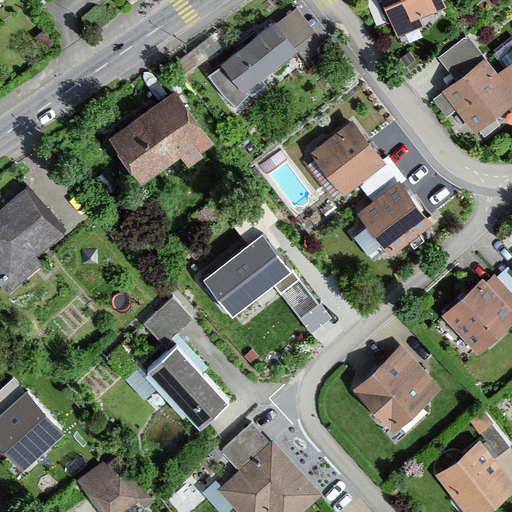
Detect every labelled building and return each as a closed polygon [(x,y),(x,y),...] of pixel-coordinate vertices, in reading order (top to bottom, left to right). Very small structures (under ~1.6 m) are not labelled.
[(382,0),(397,35),(422,25),(418,15),(443,4),(441,0),(382,0)] [(275,24),(270,18),(218,58),(242,89),(298,47),(295,43),(311,30),(294,9),(275,24)] [(511,57),(494,72),(482,57),(438,92),(471,134),(511,101),(511,57)] [(215,138),(176,84),(107,133),(141,180),(181,152),(186,159),(215,138)] [(383,159),(351,119),(309,152),(341,193),(383,159)] [(427,217),(396,180),(356,213),(387,250),(427,217)] [(63,231),(23,185),(0,205),(0,289),(4,295),(39,265),(32,257),(63,231)] [(261,238),(205,281),(232,316),(288,274),(261,238)] [(511,319),(511,305),(479,276),(442,315),(482,352),(511,319)] [(143,325),(159,341),(185,314),(170,299),(143,325)] [(150,368),(202,424),(229,399),(178,342),(150,368)] [(439,388),(398,344),(351,386),(391,431),(439,388)] [(27,395),(0,419),(0,443),(24,470),(63,435),(27,395)] [(301,511),(320,495),(270,438),(265,443),(249,425),(219,451),(236,471),(218,487),(239,511),(301,511)] [(487,511),(511,492),(511,479),(477,436),(432,472),(463,511),(487,511)] [(117,511),(141,495),(112,455),(76,481),(97,511),(117,511)]
